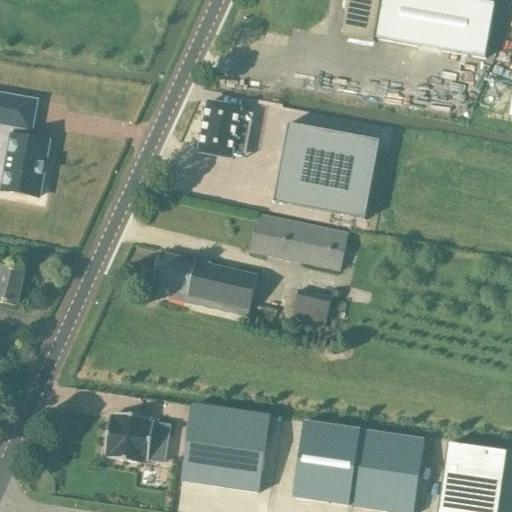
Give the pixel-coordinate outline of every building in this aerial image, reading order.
[(495,6),(460,0),(350,0),(344,36),(485,61),(495,6)] [(0,96),(0,124),(15,127),(13,137),(12,137),(2,192),(39,198),(48,143),(26,139),(28,129),(31,130),(36,102),(0,96)] [(237,112),(206,106),(197,156),(228,161),(234,131),(248,133),(251,117),(237,115),(237,112)] [(376,142),(283,125),(268,204),(361,221),(376,142)] [(511,196),(401,175),(391,227),(511,249),(511,196)] [(349,235),(258,215),(250,254),(341,274),(349,235)] [(258,277),(162,254),(154,288),(172,292),(169,300),(248,319),(258,277)] [(0,303),(14,307),(22,274),(0,269),(0,267),(0,303)] [(333,298),(299,290),(290,328),(324,336),(333,298)] [(270,417),(193,406),(182,483),(258,494),(270,417)] [(149,420),(115,415),(115,419),(110,418),(105,455),(109,456),(109,460),(142,465),(143,460),(165,464),(168,442),(152,439),(154,425),(148,424),(149,420)] [(348,507),(359,431),(304,424),(293,499),(348,507)] [(414,511),(425,441),(359,431),(348,507),(379,511),(414,511)] [(449,439),(438,511),(499,511),(509,448),(449,439)]
